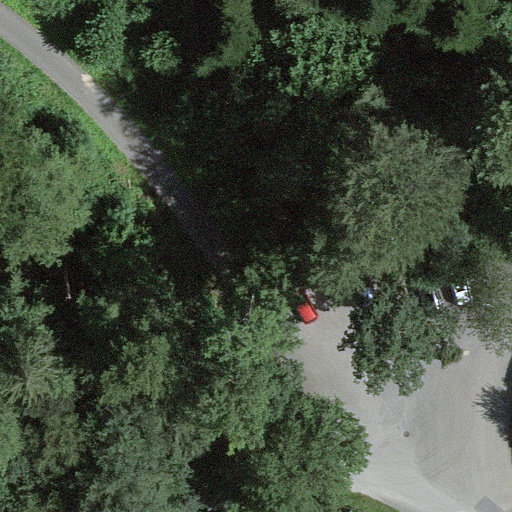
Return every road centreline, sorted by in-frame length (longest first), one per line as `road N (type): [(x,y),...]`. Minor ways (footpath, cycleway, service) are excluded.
road 1 (track): [(0,17),(126,140),(292,334),(320,352),(476,391)]
road 2 (track): [(0,493),(257,478),(473,446)]
road 3 (residential): [(511,321),(476,391),(473,446),(489,511)]
